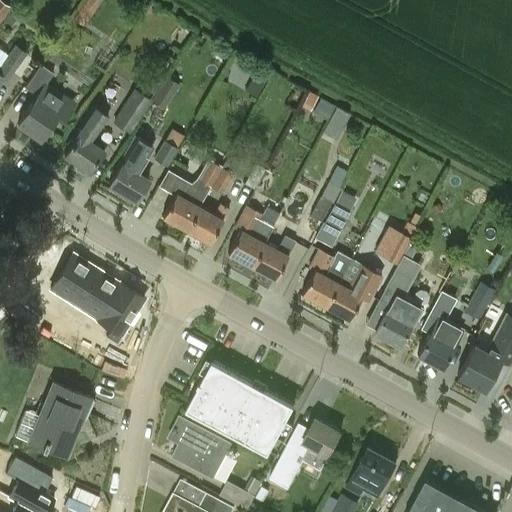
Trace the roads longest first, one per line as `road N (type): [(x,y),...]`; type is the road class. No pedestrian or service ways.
road 1 (secondary): [(511,461),(190,284)]
road 2 (residential): [(119,511),(160,341),(190,284)]
road 3 (secondary): [(190,284),(65,206)]
